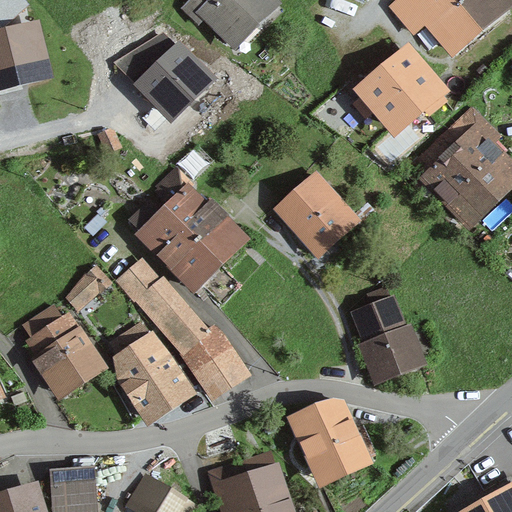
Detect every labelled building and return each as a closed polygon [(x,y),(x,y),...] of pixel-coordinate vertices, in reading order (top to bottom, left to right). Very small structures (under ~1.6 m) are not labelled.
[(221,29),(225,25),(238,37),(270,4),(266,0),(219,0),(217,3),(213,0),(193,0),(184,9),(199,24),(207,16),(221,29)] [(433,17),(456,46),(477,29),(452,0),(406,0),(396,9),(415,32),(433,17)] [(452,0),(477,29),(505,5),(500,0),(452,0)] [(445,101),(407,56),(365,92),(394,127),(420,105),(429,115),(445,101)] [(455,199),(472,218),(511,181),(494,162),(505,151),(493,139),(496,136),(472,110),(419,160),(443,185),(436,192),(448,205),(455,199)] [(101,136),(106,148),(116,144),(111,132),(101,136)] [(157,192),(169,205),(165,210),(217,262),(242,238),(210,205),(204,211),(186,193),(192,186),(179,172),(157,192)] [(283,220),(314,255),(355,219),(318,177),(283,207),(283,220)] [(140,236),(191,288),(217,262),(165,210),(140,236)] [(210,334),(208,332),(206,333),(161,282),(159,284),(140,262),(116,282),(133,302),(136,300),(181,353),(210,396),(245,373),(216,330),(210,334)] [(87,275),(67,299),(76,309),(99,289),(97,287),(105,280),(96,270),(88,277),(87,275)] [(357,315),(381,378),(415,365),(386,289),(368,296),(373,309),(357,315)] [(36,362),(56,393),(101,364),(69,315),(63,320),(54,307),(23,326),(32,339),(27,342),(40,359),(36,362)] [(127,387),(148,419),(188,392),(152,338),(149,339),(140,326),(111,346),(135,382),(127,387)] [(345,425),(346,412),(344,403),(333,402),(288,421),(293,434),(297,432),(319,480),(373,456),(362,432),(350,437),(345,425)] [(263,424),(266,431),(275,428),(273,421),(263,424)] [(269,472),(264,457),(244,463),(249,478),(259,511),(289,511),(281,484),(284,483),(279,469),(269,472)] [(225,500),(229,511),(259,511),(249,478),(244,463),(211,474),(220,501),(225,500)] [(53,472),(56,511),(93,511),(95,511),(92,470),(53,472)] [(130,503),(145,511),(193,511),(195,510),(146,479),(130,503)] [(0,501),(0,511),(40,511),(34,491),(0,501)] [(511,511),(511,495),(503,501),(498,493),(479,504),(484,511),(483,511),(511,511)]
